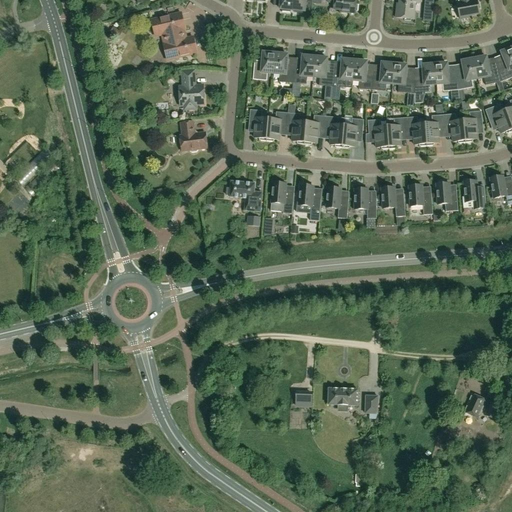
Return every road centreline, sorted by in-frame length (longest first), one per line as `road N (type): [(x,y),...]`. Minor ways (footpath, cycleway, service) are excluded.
road 1 (residential): [(511,152),(375,169),(238,157),(228,139),(240,28)]
road 2 (tertiary): [(209,284),(511,248)]
road 3 (track): [(222,346),(281,336),(469,358)]
road 4 (primary): [(109,234),(54,21)]
road 5 (primary): [(160,409),(198,465),(266,511)]
road 6 (residential): [(373,41),(453,43),(508,28)]
road 7 (residential): [(240,28),(373,41)]
